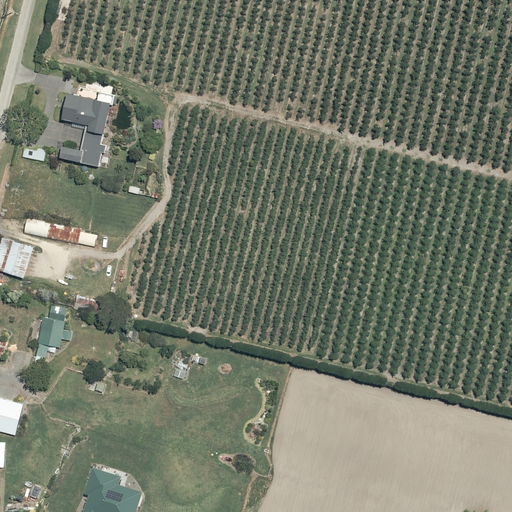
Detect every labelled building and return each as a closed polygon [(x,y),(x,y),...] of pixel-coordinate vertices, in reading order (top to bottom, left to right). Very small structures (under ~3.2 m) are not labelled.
[(109,102),(77,94),(65,91),(59,116),(73,120),(72,126),(83,128),(78,148),(60,144),(57,158),(100,168),(104,154),(105,155),(108,145),(100,143),(102,133),(109,102)] [(44,145),(26,141),(23,156),(40,160),(44,145)] [(140,187),(129,184),(127,191),(138,194),(140,187)] [(77,245),(77,242),(94,246),(95,243),(97,234),(80,230),(80,228),(27,217),(24,228),(23,233),(77,245)] [(34,245),(13,239),(11,243),(0,239),(0,240),(0,268),(4,270),(25,276),(34,245)] [(33,342),(38,343),(60,346),(61,338),(71,340),(73,330),(63,329),(66,307),(50,305),(49,317),(42,316),(42,321),(36,320),(33,342)] [(0,397),(0,429),(15,433),(22,403),(0,397)]
